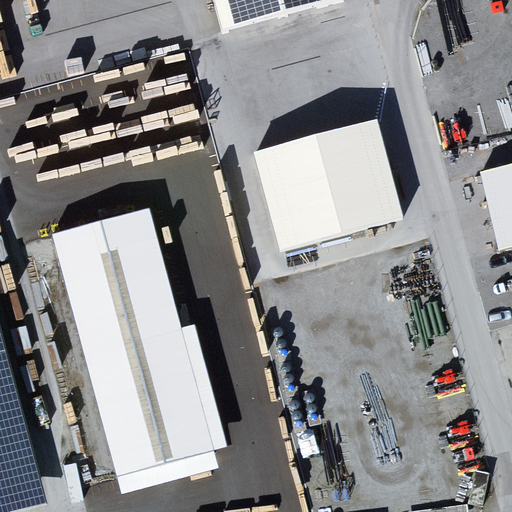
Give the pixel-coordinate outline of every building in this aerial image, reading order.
[(342,0),(213,0),(223,33),(342,0)] [(404,219),(377,121),(253,154),(280,252),(404,219)] [(511,164),(482,172),(499,249),(511,246),(511,164)] [(222,469),(147,209),(49,237),(124,497),(222,469)] [(0,511),(23,511),(47,506),(0,330),(0,511)]
